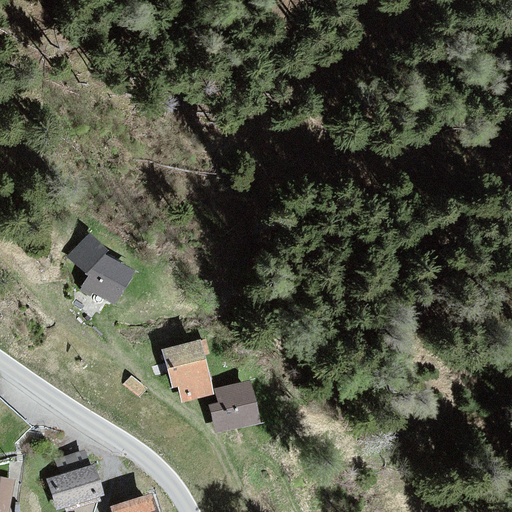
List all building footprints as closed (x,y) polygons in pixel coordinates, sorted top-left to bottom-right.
[(104,252),(86,234),(64,256),(84,277),(77,290),(112,306),(132,271),(101,255),(104,252)] [(204,339),(158,351),(168,389),(174,388),(178,404),(211,395),(201,356),(208,355),(204,339)] [(247,382),(212,389),(215,404),(206,406),(212,434),(256,424),(247,382)] [(55,476),(44,480),(53,510),(97,496),(83,451),(50,461),(55,476)] [(6,511),(13,479),(0,476),(0,511),(6,511)] [(152,511),(147,494),(106,508),(107,511),(152,511)]
